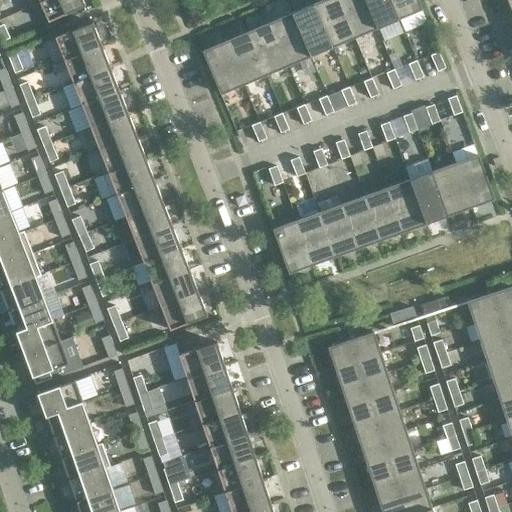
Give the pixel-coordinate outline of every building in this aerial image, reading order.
[(85,5),(83,0),(43,0),(40,2),(49,21),(85,5)] [(355,38),(338,0),(322,0),(314,4),(332,47),(355,38)] [(377,28),(365,0),(338,0),(355,38),(377,28)] [(399,19),(391,0),(365,0),(377,28),(399,19)] [(422,9),(418,0),(391,0),(399,19),(422,9)] [(332,47),(314,4),(292,13),(310,56),(332,47)] [(310,56),(292,13),(270,22),(288,66),(310,56)] [(3,22),(0,23),(0,37),(2,41),(10,38),(3,22)] [(55,37),(64,60),(102,45),(93,22),(55,37)] [(288,66),(270,22),(248,32),(266,75),(288,66)] [(266,75),(248,32),(226,41),(244,84),(266,75)] [(244,84),(226,41),(203,51),(221,94),(244,84)] [(110,68),(102,45),(64,60),(73,82),(110,68)] [(17,53),(8,56),(15,73),(23,70),(17,53)] [(431,57),(438,74),(446,70),(440,54),(431,57)] [(409,66),(416,83),(424,79),(418,63),(409,66)] [(12,87),(5,68),(0,69),(0,80),(4,90),(12,87)] [(119,90),(110,68),(73,82),(82,105),(119,90)] [(387,75),(393,91),(402,88),(395,71),(387,75)] [(27,80),(19,83),(25,100),(34,97),(27,80)] [(364,83),(371,100),(379,97),(373,80),(364,83)] [(19,104),(12,87),(4,90),(11,108),(19,104)] [(342,92),(348,109),(357,106),(350,89),(342,92)] [(128,112),(119,90),(82,105),(91,127),(128,112)] [(461,110),(454,93),(446,96),(453,113),(461,110)] [(40,114),(34,97),(25,100),(32,117),(40,114)] [(319,101),(326,118),(334,114),(328,98),(319,101)] [(439,118),(432,102),(424,105),(430,122),(439,118)] [(297,110),(304,126),(312,123),(305,107),(297,110)] [(416,127),(410,111),(401,114),(408,130),(416,127)] [(29,130),(22,112),(14,115),(21,133),(29,130)] [(137,135),(128,112),(91,127),(99,149),(137,135)] [(275,118),(281,135),(290,132),(283,115),(275,118)] [(394,136),(387,119),(379,123),(385,139),(394,136)] [(252,127),(259,144),(267,141),(261,124),(252,127)] [(45,125),(37,129),(43,146),(52,142),(45,125)] [(371,145),(365,128),(356,131),(363,148),(371,145)] [(36,147),(29,130),(21,133),(28,151),(36,147)] [(145,157),(137,135),(99,149),(108,172),(145,157)] [(349,154),(342,137),(334,140),(341,157),(349,154)] [(58,159),(52,142),(43,146),(50,163),(58,159)] [(327,162),(320,146),(312,149),(318,166),(327,162)] [(304,171),(298,154),(289,158),(296,174),(304,171)] [(46,173),(39,155),(31,158),(38,176),(46,173)] [(494,199),(478,155),(455,163),(471,207),(494,199)] [(154,180),(145,157),(108,172),(102,174),(111,197),(117,194),(154,180)] [(282,180),(275,163),(267,166),(273,183),(282,180)] [(471,207),(455,163),(432,171),(448,215),(471,207)] [(62,170),(54,173),(60,190),(69,187),(62,170)] [(448,215),(432,171),(410,179),(425,224),(448,215)] [(53,190),(46,173),(38,176),(44,194),(53,190)] [(425,224),(410,179),(387,188),(403,232),(425,224)] [(163,202),(154,180),(117,194),(126,217),(163,202)] [(75,203),(69,187),(60,190),(67,207),(75,203)] [(403,232),(387,188),(364,196),(380,240),(403,232)] [(0,215),(11,211),(3,190),(0,190),(0,215)] [(238,207),(247,203),(244,194),(235,198),(238,207)] [(380,240),(364,196),(342,204),(358,248),(380,240)] [(63,216),(56,199),(48,202),(55,220),(63,216)] [(172,224),(163,202),(126,217),(134,239),(172,224)] [(358,248),(342,204),(319,212),(335,256),(358,248)] [(0,240),(20,233),(11,211),(0,215),(0,240)] [(335,256),(319,212),(297,220),(313,265),(335,256)] [(70,234),(63,216),(55,220),(62,237),(70,234)] [(80,216),(72,219),(78,236),(87,233),(80,216)] [(313,265),(297,220),(273,229),(289,273),(313,265)] [(181,247),(172,224),(134,239),(143,262),(181,247)] [(24,232),(20,233),(0,240),(0,265),(32,253),(24,232)] [(93,250),(87,233),(78,236),(85,253),(93,250)] [(80,259),(73,242),(65,245),(71,263),(80,259)] [(189,269),(181,247),(143,262),(152,284),(189,269)] [(40,275),(32,253),(0,265),(0,289),(0,290),(36,276),(40,275)] [(87,277),(80,259),(71,263),(78,280),(87,277)] [(97,259),(89,263),(95,279),(104,276),(97,259)] [(198,292),(189,269),(152,284),(161,306),(198,292)] [(44,297),(36,276),(0,290),(8,311),(44,297)] [(111,293),(104,276),(95,279),(102,296),(111,293)] [(97,302),(90,285),(81,288),(88,306),(97,302)] [(511,286),(467,301),(474,321),(511,308),(511,286)] [(207,315),(198,292),(161,306),(170,330),(207,315)] [(53,319),(44,297),(8,311),(16,332),(53,319)] [(421,304),(424,314),(440,309),(437,299),(421,304)] [(104,320),(97,302),(88,306),(95,323),(104,320)] [(115,304),(106,307),(113,324),(121,321),(115,304)] [(511,330),(511,308),(474,321),(480,341),(511,330)] [(60,340),(53,319),(16,332),(24,354),(60,340)] [(435,319),(426,322),(431,335),(440,332),(435,319)] [(128,338),(121,321),(113,324),(120,341),(128,338)] [(423,338),(419,324),(409,327),(414,341),(423,338)] [(511,351),(511,330),(480,341),(486,360),(511,351)] [(328,347),(335,367),(380,352),(374,332),(328,347)] [(117,354),(109,335),(101,338),(109,357),(117,354)] [(442,339),(433,342),(437,355),(446,352),(442,339)] [(69,363),(60,340),(24,354),(35,384),(52,378),(49,370),(69,363)] [(179,354),(187,378),(225,365),(217,342),(179,354)] [(430,357),(425,344),(416,347),(420,361),(430,357)] [(511,373),(511,351),(486,360),(493,380),(511,373)] [(387,372),(380,352),(335,367),(341,387),(387,372)] [(451,365),(446,352),(437,355),(442,368),(451,365)] [(434,371),(430,357),(420,361),(425,374),(434,371)] [(232,388),(225,365),(187,378),(194,401),(232,388)] [(128,386),(122,368),(114,371),(119,389),(128,386)] [(393,391),(387,372),(341,387),(347,406),(393,391)] [(141,373),(132,376),(138,393),(147,391),(141,373)] [(511,394),(511,373),(493,380),(499,399),(511,394)] [(455,377),(446,380),(450,394),(459,391),(455,377)] [(83,402),(75,379),(37,393),(46,416),(47,416),(46,415),(83,402)] [(442,396),(438,383),(429,386),(433,399),(442,396)] [(134,404),(128,386),(119,389),(125,407),(134,404)] [(240,411),(232,388),(194,401),(202,424),(240,411)] [(152,408),(147,391),(138,393),(144,411),(152,408)] [(400,410),(393,391),(347,406),(354,425),(400,410)] [(464,404),(459,391),(450,394),(454,407),(464,404)] [(511,416),(511,394),(499,399),(506,419),(511,416)] [(447,410),(442,396),(433,399),(438,413),(447,410)] [(90,423),(83,402),(46,415),(47,416),(54,436),(90,423)] [(406,430),(400,410),(354,425),(360,445),(406,430)] [(248,434),(240,411),(202,424),(209,446),(248,434)] [(143,430),(137,412),(128,415),(134,433),(143,430)] [(468,416),(458,419),(463,433),(472,430),(468,416)] [(156,419),(147,422),(153,439),(162,436),(156,419)] [(455,435),(451,422),(442,425),(446,438),(455,435)] [(98,445),(90,423),(54,436),(61,458),(98,445)] [(149,448),(143,430),(134,433),(140,451),(149,448)] [(412,449),(406,430),(360,445),(367,465),(412,449)] [(477,443),(472,430),(463,433),(467,446),(477,443)] [(255,457),(248,434),(209,446),(217,469),(255,457)] [(460,449),(455,435),(446,438),(451,452),(460,449)] [(168,453),(162,436),(153,439),(159,456),(168,453)] [(106,467),(98,445),(61,458),(69,479),(106,467)] [(419,469),(412,449),(367,465),(373,484),(419,469)] [(157,473),(151,455),(143,458),(149,476),(157,473)] [(480,455),(471,458),(476,472),(485,469),(480,455)] [(263,479),(255,457),(217,469),(225,492),(263,479)] [(468,474),(464,461),(454,464),(459,477),(468,474)] [(171,465),(163,468),(169,485),(177,482),(171,465)] [(113,488),(106,467),(69,479),(76,501),(113,488)] [(425,488),(419,469),(373,484),(380,503),(425,488)] [(489,482),(485,469),(476,472),(480,485),(489,482)] [(163,491),(157,473),(149,476),(155,494),(163,491)] [(473,487),(468,474),(459,477),(463,490),(473,487)] [(240,511),(270,502),(263,479),(225,492),(231,511),(240,511)] [(183,499),(177,482),(169,485),(174,502),(183,499)] [(115,511),(120,510),(113,488),(76,501),(80,511),(115,511)] [(418,511),(432,508),(425,488),(380,503),(382,511),(418,511)] [(493,494),(484,497),(488,510),(498,507),(493,494)] [(480,511),(476,499),(467,502),(470,511),(480,511)] [(170,511),(166,500),(157,503),(160,511),(170,511)] [(273,511),(270,502),(240,511),(273,511)]
